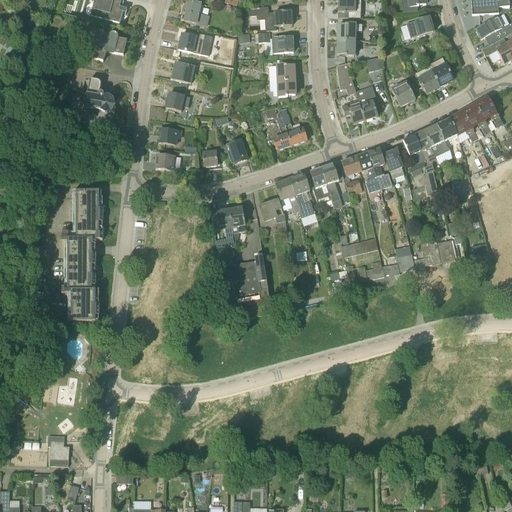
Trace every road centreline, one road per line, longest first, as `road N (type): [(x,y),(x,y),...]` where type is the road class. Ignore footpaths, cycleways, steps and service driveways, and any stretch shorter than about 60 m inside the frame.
road 1 (residential): [(109,392),(206,393),(456,327),(511,324)]
road 2 (residential): [(131,189),(216,194),(336,150)]
road 3 (residential): [(109,392),(131,189)]
road 4 (residential): [(131,189),(160,0)]
road 5 (residential): [(336,150),(414,124),(483,87)]
road 6 (residential): [(336,150),(319,92),(315,0)]
road 7 (residential): [(99,511),(109,392)]
